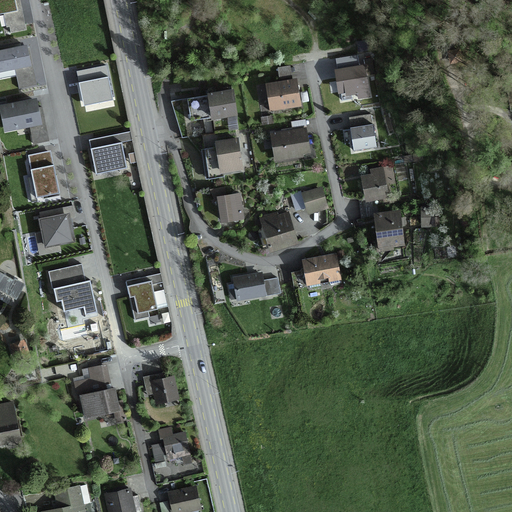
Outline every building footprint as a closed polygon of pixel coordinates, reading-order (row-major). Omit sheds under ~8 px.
[(0,0),(0,13),(17,10),(15,0),(0,0)] [(34,85),(26,46),(0,51),(0,70),(16,67),(20,88),(34,85)] [(457,51),(448,52),(449,62),(459,61),(457,51)] [(365,60),(368,75),(375,73),(371,58),(365,60)] [(324,73),(338,70),(341,91),(350,89),(351,93),(359,92),(359,97),(369,95),(367,80),(358,82),(355,67),(352,68),(352,65),(348,66),(348,69),(338,70),(337,62),(323,64),(324,73)] [(286,82),(295,81),(294,72),(285,73),(286,82)] [(113,101),(108,79),(79,85),(84,107),(113,101)] [(286,82),(269,85),(272,103),(270,103),(271,111),(283,110),(282,106),(299,104),(295,81),(286,82)] [(232,91),(210,95),(209,95),(213,117),(235,113),(236,113),(233,91),(232,91)] [(189,107),(191,120),(213,117),(209,95),(187,98),(177,100),(179,109),(189,107)] [(36,123),(33,109),(37,108),(35,100),(2,107),(6,129),(36,123)] [(273,117),(263,118),(264,125),(274,123),(273,117)] [(373,124),(350,127),(354,150),(377,146),(373,124)] [(305,129),(274,134),(275,140),(274,140),(277,159),(293,156),(292,154),(309,151),(305,129)] [(119,142),(122,142),(132,140),(130,131),(117,134),(119,142)] [(205,148),(209,179),(224,176),(223,171),(242,168),(237,140),(219,142),(219,146),(205,148)] [(119,142),(91,148),(96,174),(97,173),(96,166),(124,160),(126,168),(127,167),(122,142),(119,142)] [(380,168),(371,170),(372,177),(365,178),(368,197),(377,195),(385,193),(383,182),(393,180),(390,166),(380,168)] [(59,194),(53,168),(32,173),(38,199),(59,194)] [(219,187),(220,196),(224,221),(244,217),(240,193),(226,195),(225,186),(219,187)] [(201,199),(216,197),(215,188),(199,191),(201,199)] [(309,209),(324,205),(325,204),(320,189),(304,193),(309,209)] [(362,208),(378,206),(377,195),(368,197),(361,198),(362,208)] [(73,205),(39,212),(41,220),(66,215),(67,219),(75,217),(73,205)] [(363,218),(378,216),(380,216),(378,206),(362,208),(363,218)] [(431,225),(431,215),(432,215),(432,209),(423,209),(424,225),(431,225)] [(288,212),(278,216),(277,213),(262,218),(265,227),(264,227),(270,247),(293,240),(287,221),(291,220),(288,212)] [(398,214),(380,216),(378,216),(381,239),(377,239),(379,249),(392,248),(391,242),(401,241),(398,214)] [(41,220),(40,220),(41,229),(43,229),(46,245),(72,240),(70,232),(71,232),(71,231),(72,231),(72,230),(72,229),(72,228),(72,227),(71,227),(71,226),(70,226),(69,225),(67,219),(66,215),(41,220)] [(320,285),(318,277),(329,275),(330,284),(339,282),(335,256),(305,261),(307,271),(291,274),(294,289),(310,286),(310,287),(320,285)] [(52,288),(58,287),(64,311),(83,307),(85,314),(97,311),(96,304),(90,279),(79,282),(75,265),(48,271),(52,288)] [(12,280),(0,272),(0,287),(6,291),(12,280)] [(138,312),(168,306),(160,273),(126,280),(130,297),(134,296),(138,312)] [(231,299),(238,298),(239,298),(264,294),(264,295),(280,293),(278,277),(262,280),(260,274),(235,278),(236,283),(228,285),(231,299)] [(95,351),(106,349),(100,321),(88,323),(95,351)] [(23,343),(13,347),(17,357),(27,354),(23,343)] [(85,353),(83,345),(73,347),(75,355),(85,353)] [(114,388),(106,390),(104,381),(107,380),(103,365),(88,368),(87,367),(84,368),(86,379),(74,381),(78,396),(81,396),(85,414),(86,414),(97,412),(97,414),(116,409),(119,409),(117,401),(114,388)] [(151,375),(143,376),(146,390),(154,388),(157,402),(177,397),(173,376),(152,381),(151,375)] [(0,442),(20,438),(12,402),(0,404),(0,442)] [(191,461),(185,432),(173,435),(171,427),(159,430),(160,438),(163,437),(168,459),(169,459),(169,461),(176,459),(175,457),(182,455),(184,462),(191,461)] [(61,508),(44,511),(43,511),(79,511),(78,505),(82,504),(90,502),(86,484),(78,486),(57,491),(59,500),(60,500),(61,508)] [(194,487),(171,492),(174,506),(175,511),(180,511),(191,510),(189,503),(197,501),(194,487)] [(107,494),(110,511),(117,511),(132,509),(133,511),(136,511),(141,511),(138,494),(130,496),(129,489),(128,489),(107,494)]
